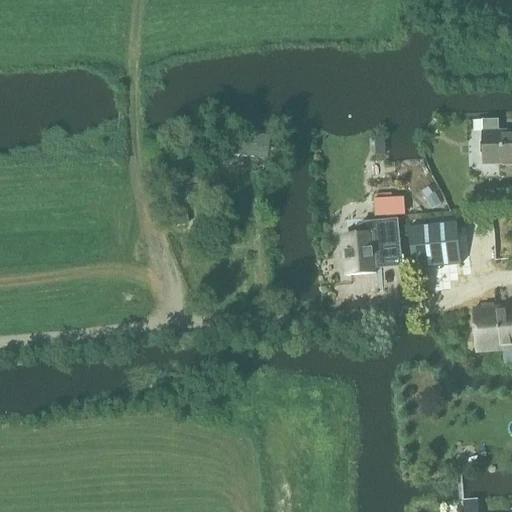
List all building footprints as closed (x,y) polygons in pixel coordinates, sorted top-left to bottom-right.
[(511,131),(499,132),(499,121),(484,121),(485,166),(511,164),(511,131)] [(392,200),(375,201),(376,218),(391,217),(400,216),(400,215),(400,212),(400,211),(401,211),(404,211),(404,210),(403,200),(403,199),(392,200)] [(361,236),(344,238),(347,277),(376,274),(376,269),(375,259),(382,258),(383,269),(403,267),(399,221),(360,225),(361,236)] [(458,223),(409,229),(410,231),(413,271),(422,270),(462,266),(458,223)] [(511,307),(474,310),(478,353),(503,351),(504,351),(505,365),(511,364),(511,307)]
